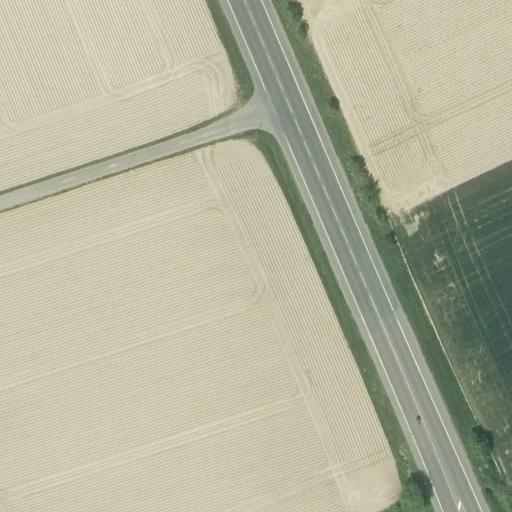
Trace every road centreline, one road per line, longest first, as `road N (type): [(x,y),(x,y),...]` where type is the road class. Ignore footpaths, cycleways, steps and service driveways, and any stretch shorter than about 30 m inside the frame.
road 1 (secondary): [(456,511),(289,110)]
road 2 (unclassified): [(0,204),(289,110)]
